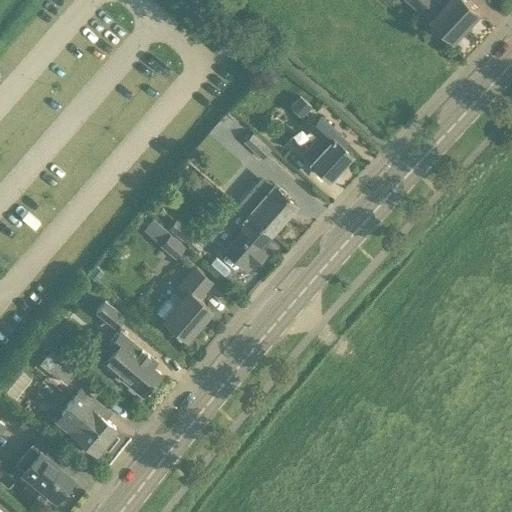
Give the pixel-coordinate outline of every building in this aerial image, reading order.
[(437,0),(410,0),(413,2),(412,4),(430,20),(432,18),(453,39),(480,11),(468,0),(448,0),(444,6),(437,0)] [(288,105),(301,117),(311,106),(299,94),(288,105)] [(307,147),(317,136),(325,144),(308,161),(327,179),(351,154),(342,145),(346,141),(319,116),(308,128),(309,128),(298,139),(307,147)] [(252,130),(243,139),(262,157),(271,148),(252,130)] [(255,182),(236,203),(246,212),(269,232),(271,229),(280,219),(295,202),(273,182),(272,183),(265,191),(255,182)] [(173,201),(157,219),(184,242),(200,224),(173,201)] [(224,221),(211,235),(223,246),(239,260),(245,266),(246,266),(247,265),(251,261),(252,262),(264,248),(258,243),(269,232),(246,212),(236,203),(221,219),(224,221)] [(159,243),(175,257),(185,246),(169,232),(159,243)] [(182,296),(163,318),(185,336),(188,332),(190,333),(195,327),(194,326),(209,307),(197,296),(211,280),(194,266),(174,289),(182,296)] [(114,327),(124,314),(104,298),(93,311),(114,327)] [(102,364),(140,396),(159,374),(150,367),(155,361),(120,332),(108,347),(113,351),(102,364)] [(76,367),(51,346),(40,360),(65,380),(66,378),(76,368),(76,367)] [(0,392),(3,395),(23,371),(14,364),(0,381),(0,392)] [(59,413),(73,424),(67,430),(94,451),(114,427),(103,418),(108,412),(79,389),(59,413)] [(15,462),(23,469),(23,470),(42,486),(36,494),(46,502),(52,494),(54,497),(71,477),(62,470),(66,464),(43,445),(39,450),(31,443),(15,462)]
